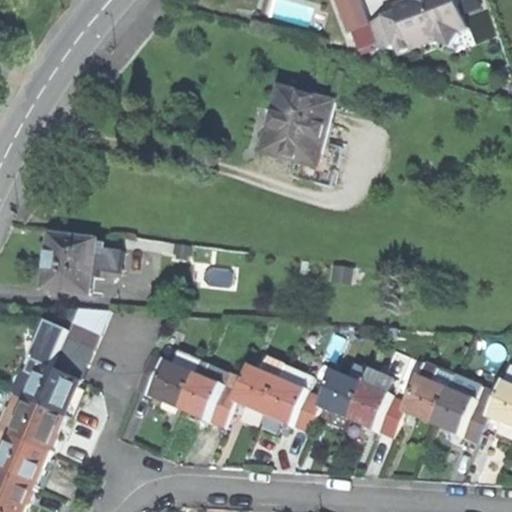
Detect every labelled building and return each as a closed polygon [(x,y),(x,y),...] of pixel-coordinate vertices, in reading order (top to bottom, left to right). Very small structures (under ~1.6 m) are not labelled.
[(373,23),(383,50),(398,44),(402,54),(439,41),(455,51),(460,33),(470,29),(459,0),(419,0),(410,4),(412,9),(391,16),(373,23)] [(275,121),(268,151),(280,154),(322,164),(325,151),(337,101),(282,88),(275,121)] [(334,153),(325,151),(322,164),(280,154),(278,162),(322,172),(331,169),(334,153)] [(405,155),(405,169),(431,170),(431,156),(405,155)] [(51,261),(48,288),(93,292),(97,254),(99,241),(54,236),(51,261)] [(110,242),(99,241),(97,254),(109,255),(110,242)] [(111,314),(84,303),(56,368),(83,379),(111,314)] [(185,350),(179,364),(199,372),(205,358),(185,350)] [(140,390),(154,396),(169,360),(155,354),(140,390)] [(17,396),(30,401),(46,363),(33,358),(17,396)] [(236,371),(205,358),(199,372),(230,385),(236,371)] [(167,401),(184,408),(199,372),(179,364),(169,360),(154,396),(167,401)] [(254,365),(243,391),(239,401),(255,408),(269,414),(284,378),(290,364),(281,360),(275,374),(254,365)] [(374,369),(357,362),(352,375),(368,382),(374,369)] [(429,362),(424,374),(453,386),(458,375),(429,362)] [(46,363),(30,401),(67,417),(75,399),(83,379),(56,368),(46,363)] [(306,370),(290,364),(284,378),(300,385),(306,370)] [(403,381),(374,369),(368,382),(398,394),(403,381)] [(319,376),(306,370),(300,385),(313,390),(319,376)] [(339,370),(328,396),(324,405),(339,411),(354,417),(368,382),(352,375),(339,370)] [(230,385),(199,372),(184,408),(204,416),(228,426),(239,401),(243,391),(230,385)] [(453,386),(424,374),(413,401),(409,410),(422,415),(438,422),(453,386)] [(487,387),(458,375),(453,386),(483,398),(487,387)] [(300,385),(284,378),(269,414),(290,423),(313,432),(324,405),(328,396),(313,390),(300,385)] [(511,381),(508,380),(497,405),(493,415),(507,421),(511,422),(511,381)] [(398,394),(368,382),(354,417),(368,423),(383,429),(398,394)] [(483,398),(453,386),(438,422),(452,428),(468,434),(483,398)] [(413,401),(398,394),(383,429),(398,436),(409,410),(413,401)] [(1,431),(15,437),(30,401),(17,396),(11,408),(17,411),(13,420),(7,417),(1,431)] [(497,405),(483,398),(468,434),(483,440),(493,415),(497,405)] [(30,401),(15,437),(52,452),(59,435),(67,417),(30,401)] [(0,432),(0,471),(15,437),(1,431),(0,432)] [(15,437),(0,471),(0,472),(37,488),(44,470),(52,452),(15,437)] [(0,472),(0,511),(26,511),(29,505),(37,488),(0,472)]
